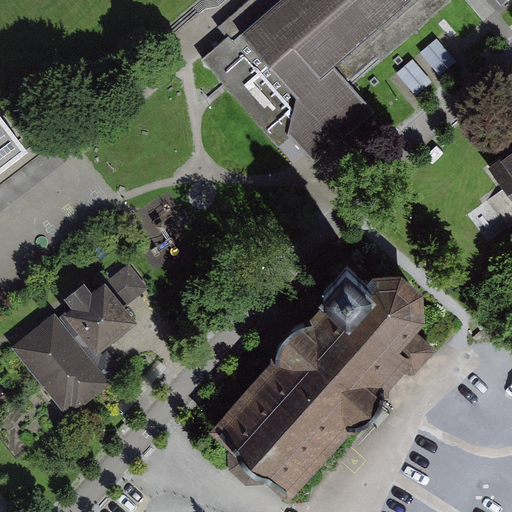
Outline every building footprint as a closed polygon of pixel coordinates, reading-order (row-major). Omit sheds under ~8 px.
[(210,57),(284,142),(295,132),(320,161),(378,112),(357,87),(459,0),(262,0),(230,27),(236,34),(210,57)] [(442,70),(457,58),(440,37),(425,49),(442,70)] [(0,168),(33,142),(0,99),(0,168)] [(511,150),(483,172),(511,210),(511,150)] [(289,345),(221,419),(242,439),(241,453),(250,465),(264,472),(278,471),(297,488),(361,413),(374,410),(387,396),(391,385),(439,337),(421,323),(434,308),(430,288),(407,267),(381,269),(360,251),(330,280),(339,289),(314,315),(299,318),(288,330),(289,345)] [(81,296),(19,343),(70,408),(123,368),(107,346),(143,318),(135,307),(155,292),(129,259),(81,296)]
